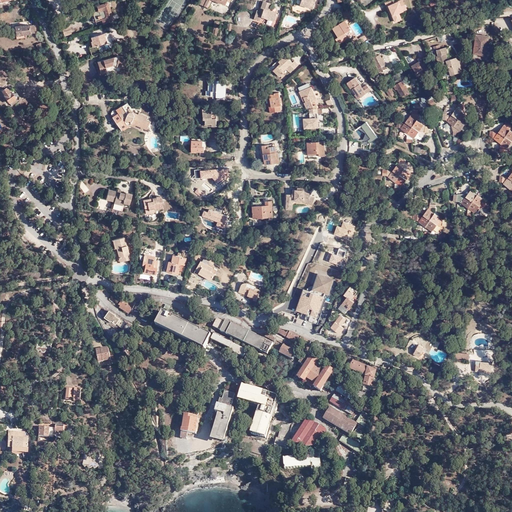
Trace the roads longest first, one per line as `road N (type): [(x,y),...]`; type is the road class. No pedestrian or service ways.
road 1 (residential): [(511,412),(459,405),(416,372),(280,324),(83,276),(73,206),(76,107),(33,0)]
road 2 (residential): [(307,29),(268,51),(245,77),(245,168),(255,175),(338,174),(343,126),(308,38)]
